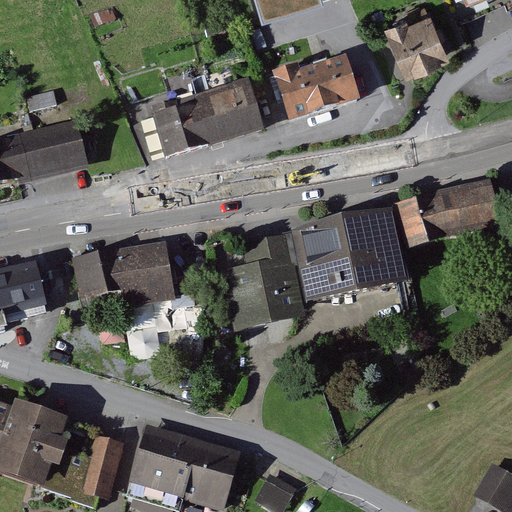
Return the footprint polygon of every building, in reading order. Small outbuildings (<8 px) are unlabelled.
[(290,0),(305,41),(343,28),(333,0),(290,0)] [(398,34),(415,77),(457,61),(440,18),(398,34)] [(280,80),(292,124),(363,104),(351,60),(280,80)] [(157,113),(169,158),(267,131),(254,86),(157,113)] [(78,127),(0,147),(0,188),(88,165),(78,127)] [(511,214),(506,186),(408,208),(419,255),(511,233),(511,214)] [(302,234),(317,303),(419,280),(403,211),(302,234)] [(243,332),(308,318),(290,238),(252,247),(256,265),(229,270),(243,332)] [(168,245),(81,264),(93,317),(179,298),(168,245)] [(37,267),(0,277),(0,320),(48,308),(37,267)] [(83,422),(27,404),(23,415),(4,475),(61,493),(63,484),(80,432),(83,422)] [(23,415),(0,407),(0,473),(4,475),(23,415)] [(112,500),(129,447),(80,432),(63,484),(112,500)] [(134,485),(221,511),(229,511),(243,467),(148,438),(134,485)] [(481,496),(510,511),(511,511),(511,474),(498,467),(481,496)] [(277,474),(260,505),(274,511),(289,511),(303,487),(277,474)]
